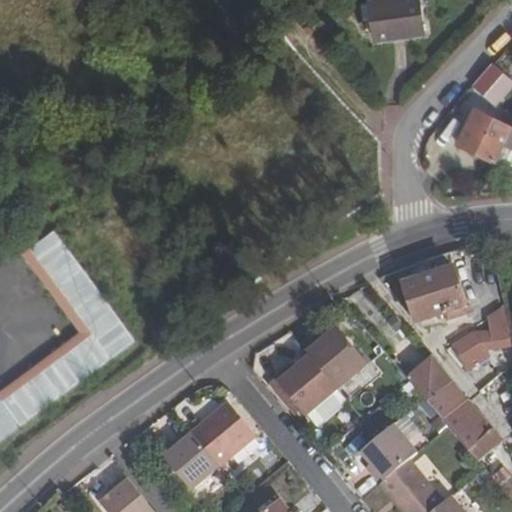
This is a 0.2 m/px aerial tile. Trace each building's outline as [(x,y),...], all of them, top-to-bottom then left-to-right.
[(425,30),(420,0),(371,0),(377,36),(425,30)] [(511,46),(499,60),(511,71),(511,46)] [(511,74),(511,71),(499,60),(474,86),(493,103),(511,85),(511,83),(507,79),(511,74)] [(460,141),(498,159),(510,138),(511,133),(511,121),(478,107),(460,141)] [(0,440),(137,338),(55,229),(32,247),(93,332),(3,400),(0,395),(0,440)] [(417,323),(470,308),(457,267),(406,282),(417,323)] [(321,335),(307,346),(313,354),(343,389),(374,364),(344,327),(326,341),(321,335)] [(511,347),(511,329),(479,332),(457,345),(470,364),(488,353),(511,347)] [(427,352),(402,371),(412,383),(452,428),(482,462),(505,440),(427,352)] [(343,389),(313,354),(299,366),(293,371),(289,367),(277,376),(310,416),(343,389)] [(293,371),(299,366),(295,362),(289,367),(293,371)] [(231,401),(195,429),(224,466),(259,436),(231,401)] [(195,429),(193,428),(181,438),(185,444),(179,449),(164,461),(190,494),(224,466),(195,429)] [(374,474),(384,485),(414,461),(419,456),(398,429),(367,455),(375,466),(379,470),(374,474)] [(185,444),(181,438),(175,443),(179,449),(185,444)] [(384,485),(404,511),(436,511),(449,503),(414,461),(384,485)] [(370,469),(374,474),(379,470),(375,466),(370,469)] [(126,497),(120,502),(108,511),(109,511),(156,511),(133,483),(122,492),(126,497)] [(116,497),(120,502),(126,497),(122,492),(116,497)] [(297,511),(286,499),(269,511),(297,511)] [(449,503),(436,511),(463,511),(453,499),(449,503)]
